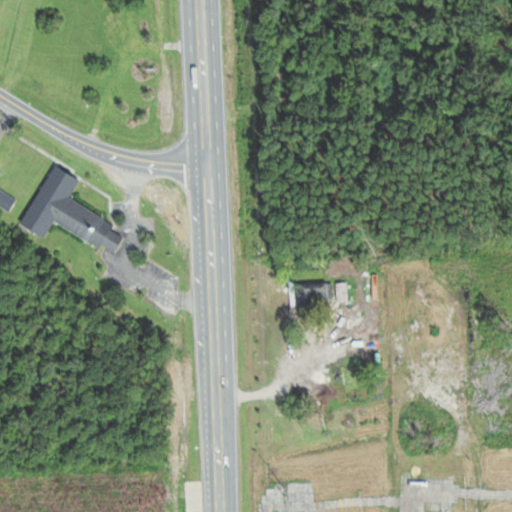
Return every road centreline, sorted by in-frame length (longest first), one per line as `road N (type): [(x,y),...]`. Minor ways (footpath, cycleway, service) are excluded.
road 1 (secondary): [(200,0),(218,511)]
road 2 (residential): [(206,173),(109,155),(0,94)]
